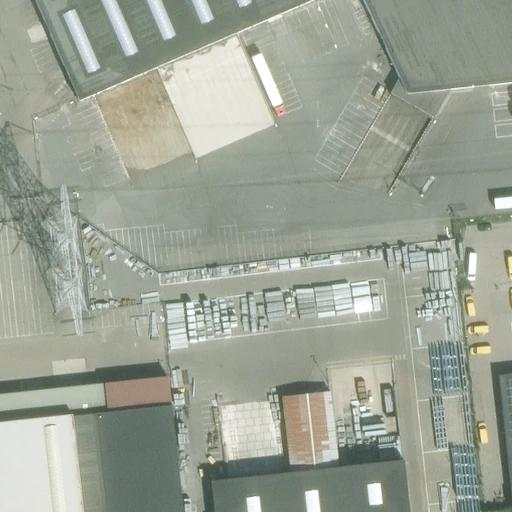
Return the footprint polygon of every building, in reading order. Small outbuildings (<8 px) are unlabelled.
[(511,0),(34,0),(79,102),(314,1),(313,0),(362,0),(399,79),(391,94),(433,118),(450,90),(511,83),(511,0)] [(425,376),(462,370),(459,347),(421,353),(425,376)] [(511,502),(511,375),(498,377),(511,502)] [(182,511),(168,376),(70,386),(83,511),(182,511)] [(0,393),(0,511),(83,511),(70,386),(0,393)] [(338,468),(331,392),(282,397),(290,474),(211,482),(214,511),(409,511),(404,461),(338,468)]
